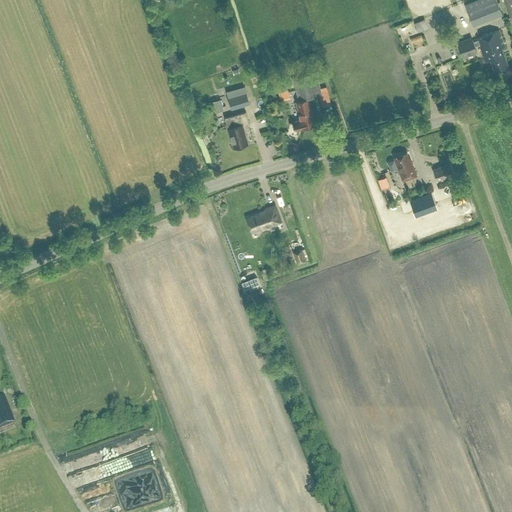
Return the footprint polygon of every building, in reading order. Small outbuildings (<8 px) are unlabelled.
[(490,0),(468,9),(474,24),(501,13),(496,0),(490,0)] [(489,58),(493,70),(507,65),(500,47),(504,45),(497,29),(476,37),(476,39),(473,41),(471,36),(456,41),(462,56),(476,50),(475,46),(478,44),(484,60),(489,58)] [(418,46),(428,41),(424,33),(414,39),(418,46)] [(292,121),(294,129),(315,123),(308,97),(322,93),(316,70),(292,76),(298,99),(295,100),(300,119),(294,120),(294,117),(289,118),(290,121),(292,121)] [(246,92),(228,97),(231,108),(249,103),(246,92)] [(225,117),(233,146),(254,141),(246,111),(225,117)] [(398,169),(403,181),(417,175),(410,157),(409,157),(406,150),(393,156),(394,159),(389,161),(388,163),(391,170),(394,171),(398,169)] [(432,168),(436,179),(453,173),(449,162),(432,168)] [(392,176),(383,177),(384,186),(393,184),(392,176)] [(246,217),(251,231),(257,228),(258,230),(281,221),(275,204),(264,208),(265,210),(246,217)] [(300,250),(293,252),(297,263),(304,261),(300,250)] [(0,400),(0,429),(14,424),(4,399),(0,400)]
